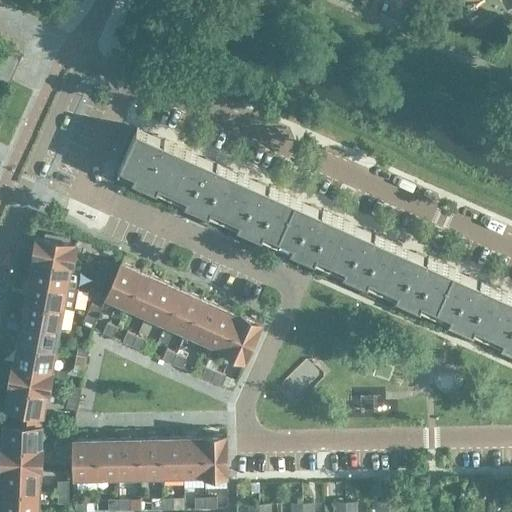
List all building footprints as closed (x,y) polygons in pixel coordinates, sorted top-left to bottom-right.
[(8,47),(0,64),(0,69),(13,76),(23,54),(8,47)] [(0,78),(10,83),(13,76),(0,69),(0,78)] [(456,269),(416,252),(414,256),(401,250),(403,246),(363,228),(362,232),(348,226),(350,222),(311,205),(309,208),(296,202),(297,199),(258,181),(256,185),(242,179),(244,175),(205,157),(203,161),(190,155),(192,151),(152,134),(151,138),(136,131),(120,165),(136,171),(133,177),(158,188),(160,182),(188,194),(185,200),(210,211),(213,206),(226,211),(240,218),(238,224),(263,235),(266,229),(293,242),(291,247),(316,259),(319,253),(346,265),(343,271),(369,282),(371,276),(399,289),(396,294),(421,306),(424,300),(452,312),(449,318),(474,329),(477,324),(504,336),(502,342),(511,346),(511,299),(506,297),(508,293),(469,276),(468,279),(454,273),(456,269)] [(32,258),(34,258),(73,265),(77,243),(69,241),(69,237),(46,233),(45,237),(37,235),(32,258)] [(73,265),(34,258),(30,279),(68,286),(76,287),(80,266),(73,265)] [(104,260),(100,270),(109,274),(114,264),(104,260)] [(126,305),(142,270),(122,261),(106,296),(126,305)] [(109,274),(100,270),(95,280),(105,284),(109,274)] [(146,314),(161,279),(142,270),(126,305),(146,314)] [(64,307),(68,286),(30,279),(26,300),(64,307)] [(165,323),(181,287),(161,279),(146,314),(165,323)] [(185,331),(201,296),(181,287),(165,323),(185,331)] [(205,340),(221,305),(201,296),(185,331),(205,340)] [(60,328),(64,307),(26,300),(22,321),(60,328)] [(97,317),(102,307),(96,305),(92,303),(87,313),(97,317)] [(225,349),(240,314),(221,305),(205,340),(225,349)] [(93,327),(97,317),(87,313),(83,323),(93,327)] [(240,314),(225,349),(224,350),(245,360),(262,322),(241,313),(240,314)] [(56,350),(60,328),(22,321),(18,342),(56,350)] [(103,332),(113,336),(117,326),(107,322),(103,332)] [(133,345),(137,335),(127,331),(123,341),(133,345)] [(147,339),(137,335),(133,345),(143,349),(147,339)] [(52,371),(52,370),(56,350),(18,342),(14,363),(14,364),(52,371)] [(79,343),(77,353),(87,355),(89,345),(79,343)] [(172,363),(177,353),(167,348),(162,358),(172,363)] [(85,366),(87,355),(77,353),(75,364),(85,366)] [(187,357),(177,353),(172,363),(182,367),(187,357)] [(53,370),(52,370),(52,371),(14,364),(14,363),(13,363),(9,385),(10,386),(10,385),(48,392),(48,393),(49,393),(53,370)] [(212,380),(216,370),(206,366),(202,376),(212,380)] [(226,375),(216,370),(212,380),(222,385),(226,375)] [(44,414),(48,393),(48,392),(10,385),(10,386),(6,407),(15,409),(14,416),(41,419),(42,414),(44,414)] [(71,385),(69,396),(79,398),(81,387),(71,385)] [(77,408),(79,398),(69,396),(67,407),(77,408)] [(40,425),(41,419),(14,416),(13,424),(4,423),(3,445),(3,446),(42,447),(42,446),(42,425),(40,425)] [(204,434),(204,436),(204,474),(204,476),(228,475),(227,434),(204,434)] [(183,475),(182,436),(160,437),(161,475),(183,475)] [(204,474),(204,436),(182,436),(183,475),(204,474)] [(140,476),(139,437),(117,438),(118,476),(140,476)] [(161,475),(160,437),(139,437),(140,476),(161,475)] [(96,476),(96,438),(74,438),(75,477),(96,476)] [(118,476),(117,438),(96,438),(96,476),(118,476)] [(63,450),(74,450),(74,439),(63,439),(63,450)] [(43,447),(42,446),(42,447),(3,446),(3,445),(2,445),(1,468),(2,468),(2,467),(41,469),(41,470),(42,470),(43,447)] [(74,450),(63,450),(63,461),(74,460),(74,450)] [(40,491),(41,470),(41,469),(2,467),(2,468),(1,489),(40,491)] [(58,480),(58,491),(69,491),(69,480),(58,480)] [(32,511),(38,511),(40,491),(1,489),(1,511),(32,511)] [(69,502),(69,491),(58,491),(58,502),(69,502)] [(206,507),(206,496),(195,497),(195,508),(206,507)] [(217,496),(206,496),(206,507),(217,507),(217,496)] [(163,508),(163,497),(152,498),(152,508),(163,508)] [(173,497),(163,497),(163,508),(174,508),(173,497)] [(120,509),(119,498),(109,499),(109,509),(120,509)] [(130,498),(119,498),(120,509),(130,509),(130,498)] [(472,510),(472,498),(461,498),(461,510),(472,510)] [(483,510),(483,498),(472,498),(472,510),(483,510)] [(389,511),(389,500),(378,500),(378,511),(389,511)] [(401,511),(400,500),(389,500),(389,511),(401,511)] [(314,511),(314,501),(303,502),(303,511),(314,511)] [(346,511),(346,501),(335,501),(334,511),(346,511)] [(357,511),(357,501),(346,501),(346,511),(357,511)] [(270,511),(271,502),(261,503),(261,511),(270,511)] [(303,511),(303,502),(292,502),(291,511),(303,511)] [(86,511),(86,503),(76,503),(75,511),(86,511)] [(261,511),(261,503),(248,503),(248,511),(261,511)]
